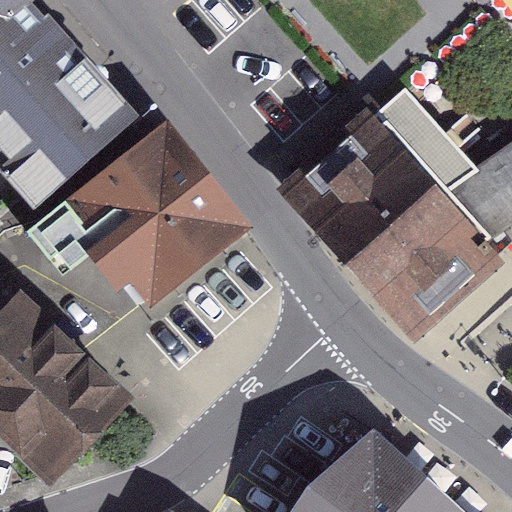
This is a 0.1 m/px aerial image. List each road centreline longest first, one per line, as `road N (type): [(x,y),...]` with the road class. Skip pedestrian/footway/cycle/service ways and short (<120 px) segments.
road 1 (secondary): [(346,319),(99,0)]
road 2 (residential): [(74,511),(179,470),(346,319)]
road 3 (secondary): [(511,457),(409,381),(346,319)]
